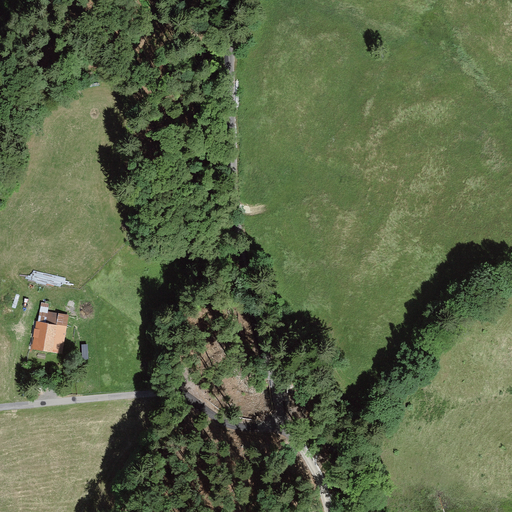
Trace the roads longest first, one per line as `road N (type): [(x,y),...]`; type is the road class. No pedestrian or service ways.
road 1 (track): [(325,511),(283,425),(243,273),(232,187),(228,0)]
road 2 (track): [(270,383),(0,406)]
